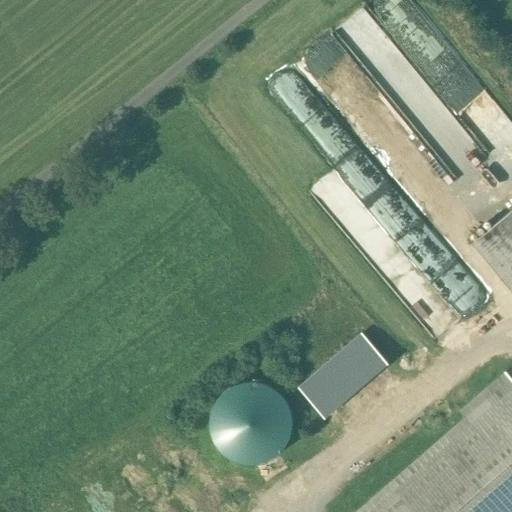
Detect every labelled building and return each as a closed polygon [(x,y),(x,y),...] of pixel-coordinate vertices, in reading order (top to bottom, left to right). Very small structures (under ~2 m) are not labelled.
[(348,68),(330,83),(390,154),(402,144),(410,153),(424,141),(411,127),(409,128),(381,95),(370,82),(364,87),(348,68)] [(511,210),(472,244),(511,291),(511,210)] [(511,511),(511,382),(504,374),(462,411),(468,419),(361,511),(511,511)] [(291,461),(297,384),(226,379),(220,455),(291,461)] [(180,494),(204,511),(214,511),(226,495),(196,473),(180,494)] [(105,511),(141,511),(106,483),(92,500),(105,511)]
